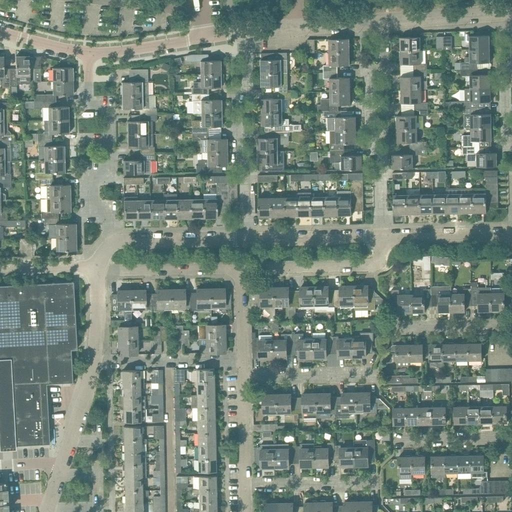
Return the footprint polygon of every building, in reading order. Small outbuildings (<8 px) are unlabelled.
[(470,49),(489,49),(488,37),(490,37),(490,36),(469,36),(469,34),(465,34),(466,41),(467,42),(470,42),(470,49)] [(443,50),(452,50),(452,36),(443,37),(443,50)] [(401,38),(401,51),(419,50),(419,38),(420,38),(420,37),(400,38),(401,38)] [(349,40),(349,39),(328,39),(328,40),(330,40),(330,53),(348,52),(348,40),(349,40)] [(489,49),(470,49),(470,62),(461,62),(461,69),(478,69),(478,63),(490,62),(489,62),(489,49)] [(413,64),(413,70),(427,70),(427,63),(420,63),(419,50),(401,51),(401,63),(400,63),(400,64),(413,64)] [(349,65),(348,52),(330,53),(330,65),(323,66),(323,72),(337,71),(337,66),(350,65),(349,65)] [(287,73),(287,53),(273,53),(273,60),(260,60),(261,61),(262,73),(287,73)] [(208,54),(191,55),(186,56),(186,62),(200,62),(200,74),(219,74),(219,62),(220,62),(220,61),(208,61),(208,54)] [(0,83),(10,83),(9,69),(4,69),(3,56),(2,56),(2,57),(0,57),(0,83)] [(16,69),(9,69),(10,83),(10,87),(16,86),(16,77),(30,77),(29,56),(28,56),(28,57),(16,57),(16,56),(15,56),(16,69)] [(163,63),(161,69),(167,71),(169,66),(163,63)] [(52,68),(52,81),(72,81),(71,68),(73,68),(52,68)] [(122,96),(143,95),(142,82),(148,82),(147,69),(133,69),(134,82),(121,82),(121,83),(122,83),(122,96)] [(478,69),(461,69),(461,76),(470,76),(470,88),(489,88),(489,76),(490,76),(490,75),(478,75),(478,69)] [(427,76),(427,70),(413,70),(413,76),(400,77),(402,77),(402,90),(422,90),(422,77),(427,76)] [(329,79),(330,92),(349,91),(349,79),(350,79),(350,78),(337,78),(337,71),(323,72),(323,79),(329,79)] [(287,73),(262,73),(262,86),(261,86),(261,87),(274,87),(274,93),(288,92),(287,73)] [(191,94),(208,94),(208,88),(221,88),(221,87),(220,87),(219,74),(200,74),(200,87),(191,87),(191,94)] [(38,102),(56,101),(56,95),(73,95),(73,94),(72,94),(72,81),(52,81),(52,94),(33,95),(34,102),(38,102)] [(489,88),(470,88),(464,88),(464,101),(449,102),(449,108),(462,108),(478,108),(478,102),(491,102),(491,101),(490,101),(489,88)] [(414,103),(414,109),(428,109),(428,102),(422,102),(422,90),(402,90),(402,103),(401,103),(414,103)] [(352,91),(349,91),(330,92),(330,99),(321,100),(321,105),(317,105),(317,111),(324,111),(338,111),(338,105),(351,104),(350,104),(349,101),(352,101),(352,91)] [(291,92),(288,92),(274,93),(274,99),(261,99),(261,100),(262,100),(263,112),(282,112),(289,112),(288,97),(291,96),(291,92)] [(208,100),(208,94),(191,94),(191,114),(202,113),(220,113),(220,101),(221,101),(221,100),(208,100)] [(143,108),(143,95),(122,96),(123,108),(122,108),(122,109),(139,109),(139,115),(154,115),(157,115),(157,108),(143,108)] [(56,101),(38,102),(34,102),(34,108),(48,108),(48,121),(68,120),(67,108),(68,108),(68,107),(56,107),(56,101)] [(0,122),(8,122),(8,110),(12,110),(12,103),(0,102),(0,122)] [(471,128),(493,127),(493,117),(490,117),(490,115),(491,115),(491,114),(479,114),(478,108),(462,108),(462,115),(471,115),(471,128)] [(397,117),(398,129),(418,129),(418,116),(428,115),(428,109),(414,109),(414,116),(396,116),(396,117),(397,117)] [(338,111),(324,111),(324,118),(327,118),(328,131),(330,131),(336,131),(355,130),(355,118),(356,118),(356,117),(342,117),(342,111),(338,111)] [(289,131),(289,132),(294,132),(294,125),(289,125),(289,119),(282,119),(282,112),(263,112),(263,125),(262,125),(262,126),(274,126),(274,131),(289,131)] [(192,133),(209,133),(209,127),(221,127),(221,126),(220,126),(220,113),(202,113),(202,120),(192,120),(192,133)] [(154,115),(139,115),(139,121),(127,121),(127,122),(128,122),(128,135),(148,134),(148,121),(154,121),(154,115)] [(68,120),(48,121),(49,134),(37,134),(38,140),(51,140),(51,134),(69,134),(69,133),(68,133),(68,120)] [(0,141),(10,142),(13,142),(13,136),(10,136),(9,133),(7,131),(7,123),(8,123),(8,122),(0,122),(0,141)] [(494,138),(493,127),(471,128),(471,135),(462,136),(462,148),(479,147),(479,141),(492,141),(492,140),(490,140),(490,138),(494,138)] [(409,142),(409,149),(425,148),(424,142),(419,142),(418,129),(398,129),(398,142),(397,142),(397,143),(409,142)] [(330,150),(344,150),(344,144),(357,143),(355,143),(355,130),(336,131),(330,131),(330,150)] [(258,152),(278,151),(278,138),(289,138),(289,132),(289,131),(274,131),(275,138),(257,138),(257,139),(258,139),(258,152)] [(209,139),(209,133),(192,133),(192,140),(206,140),(206,152),(226,152),(226,140),(227,140),(227,139),(209,139)] [(140,148),(140,154),(154,154),(154,147),(148,147),(148,134),(128,135),(129,147),(127,147),(127,148),(140,148)] [(38,147),(38,160),(63,159),(63,147),(64,147),(64,146),(52,146),(51,140),(38,140),(38,147)] [(0,161),(4,161),(10,161),(10,142),(0,141),(0,161)] [(477,161),(477,167),(497,167),(497,166),(496,165),(496,154),(497,154),(497,153),(479,153),(479,147),(462,148),(462,155),(470,155),(470,161),(477,161)] [(427,156),(427,148),(425,148),(409,149),(410,155),(392,155),(392,156),(393,156),(393,168),(392,168),(392,169),(414,168),(414,156),(427,156)] [(344,156),(344,150),(330,150),(331,164),(341,163),(341,170),(364,169),(364,159),(361,159),(361,157),(362,156),(344,156)] [(285,171),(285,158),(284,151),(278,151),(258,152),(259,164),(257,164),(257,165),(270,165),(270,171),(285,171)] [(196,173),(201,173),(215,172),(215,166),(227,166),(227,165),(226,165),(226,152),(206,152),(206,166),(196,166),(196,173)] [(123,173),(123,174),(151,174),(150,160),(154,160),(154,154),(140,154),(140,160),(123,160),(123,161),(124,161),(124,173),(123,173)] [(35,179),(38,179),(52,179),(52,173),(65,173),(65,172),(64,172),(63,159),(38,160),(39,173),(35,173),(35,179)] [(0,180),(11,180),(11,174),(10,174),(10,161),(4,161),(0,161),(0,180)] [(52,179),(38,179),(38,185),(49,185),(50,198),(69,198),(69,186),(70,186),(70,185),(52,185),(52,179)] [(0,187),(11,187),(11,180),(0,180),(0,200),(0,195),(0,187)] [(447,213),(460,212),(459,188),(446,189),(446,195),(447,213)] [(473,212),(472,194),(472,188),(459,188),(460,212),(473,212)] [(486,202),(486,195),(486,193),(485,193),(485,194),(472,194),(473,212),(486,212),(485,213),(486,213),(486,208),(486,202)] [(176,201),(176,195),(163,195),(163,201),(163,218),(177,218),(176,201)] [(217,219),(217,214),(217,208),(217,201),(216,195),(203,195),(203,200),(203,218),(216,217),(216,219),(217,219)] [(407,213),(407,195),(403,196),(393,196),(393,195),(393,211),(393,215),(394,215),(394,214),(395,214),(395,216),(400,216),(400,214),(407,213)] [(407,213),(420,213),(420,195),(407,195),(407,213)] [(433,195),(420,195),(420,213),(433,213),(433,195)] [(446,195),(433,195),(433,213),(447,213),(446,195)] [(351,205),(351,199),(351,196),(351,197),(337,197),(338,215),(351,215),(351,216),(351,211),(351,205)] [(324,215),(338,215),(337,197),(324,198),(324,215)] [(41,211),(41,218),(58,218),(58,212),(71,212),(70,211),(69,211),(69,198),(50,198),(50,211),(41,211)] [(258,198),(258,213),(258,218),(259,218),(259,216),(271,216),(271,199),(259,199),(259,198),(258,198)] [(271,216),(285,216),(285,198),(271,199),(271,216)] [(285,216),(298,216),(298,198),(285,198),(285,216)] [(311,198),(298,198),(298,216),(311,215),(311,198)] [(311,215),(324,215),(324,198),(311,198),(311,215)] [(125,219),(137,219),(137,201),(124,201),(124,200),(123,200),(124,220),(125,220),(125,219)] [(177,218),(190,218),(190,200),(176,201),(177,218)] [(190,218),(203,218),(203,200),(190,200),(190,218)] [(137,219),(150,219),(150,201),(137,201),(137,219)] [(150,219),(163,218),(163,201),(150,201),(150,219)] [(58,224),(58,218),(41,218),(44,218),(44,231),(56,231),(56,237),(75,237),(75,225),(76,225),(76,224),(58,224)] [(75,250),(75,237),(56,237),(56,240),(57,250),(56,251),(76,251),(76,250),(75,250)] [(449,266),(450,258),(432,256),(432,263),(435,263),(435,265),(441,265),(449,266)] [(0,361),(8,361),(13,446),(49,444),(46,384),(72,383),(71,350),(77,349),(73,282),(0,285),(0,361)] [(334,307),(334,292),(328,292),(328,286),(314,287),(314,304),(328,304),(328,307),(334,307)] [(341,304),(354,303),(354,286),(340,286),(340,292),(334,292),(334,307),(341,306),(341,304)] [(374,297),(374,292),(368,292),(368,286),(354,286),(354,303),(354,310),(375,310),(375,297),(374,297)] [(451,286),(431,286),(431,289),(431,306),(438,306),(439,312),(440,312),(440,313),(445,313),(445,312),(451,312),(451,294),(451,286)] [(295,308),(294,293),(289,293),(289,287),(275,288),(275,305),(288,305),(288,308),(290,308),(290,310),(295,310),(295,308)] [(301,293),(294,293),(295,308),(301,307),(301,304),(314,304),(314,287),(300,287),(301,293)] [(275,305),(275,288),(264,288),(264,294),(251,294),(251,309),(264,309),(270,315),(266,319),(267,323),(273,323),(276,323),(275,305)] [(479,288),(471,289),(471,306),(478,305),(478,311),(480,311),(480,312),(485,312),(485,311),(492,311),(491,288),(479,288)] [(498,311),(504,311),(504,288),(494,288),(491,288),(492,311),(493,311),(493,312),(498,312),(498,311)] [(184,289),(170,290),(170,307),(184,307),(184,310),(190,310),(190,295),(184,295),(184,289)] [(210,307),(210,289),(196,289),(196,295),(190,295),(190,310),(197,310),(197,307),(210,307)] [(210,289),(210,307),(223,307),(223,309),(231,309),(230,295),(224,295),(224,289),(210,289)] [(425,307),(431,306),(431,289),(424,290),(424,295),(411,295),(412,313),(413,313),(413,314),(419,314),(419,312),(425,312),(425,307)] [(464,294),(451,294),(451,312),(453,312),(453,313),(459,313),(459,312),(465,312),(465,306),(471,306),(471,289),(464,289),(464,294)] [(130,291),(131,308),(144,308),(144,310),(151,310),(150,296),(145,296),(145,290),(130,291)] [(150,296),(151,310),(157,310),(157,308),(170,307),(170,290),(156,290),(157,296),(150,296)] [(405,313),(412,313),(411,295),(399,295),(399,290),(391,290),(391,307),(398,307),(399,313),(400,313),(400,314),(405,314),(405,313)] [(131,308),(130,291),(117,291),(117,297),(110,297),(111,312),(118,312),(118,308),(131,308)] [(206,339),(224,338),(224,325),(198,326),(198,339),(199,339),(206,339)] [(118,340),(137,340),(136,327),(118,327),(118,340)] [(352,338),(351,338),(352,357),(366,357),(366,351),(372,351),(372,341),(374,341),(373,332),(360,332),(360,336),(352,336),(352,338)] [(299,358),(312,358),(312,339),(303,340),(303,333),(292,334),(292,352),(299,352),(299,358)] [(312,333),(312,339),(312,358),(326,357),(326,351),(332,351),(332,336),(326,336),(326,333),(312,333)] [(282,340),(272,340),(273,359),(287,358),(287,352),(292,352),(292,334),(282,334),(282,340)] [(272,340),(272,335),(259,335),(259,338),(252,338),(253,353),(259,353),(259,359),(273,359),(272,340)] [(338,357),(344,357),(346,359),(351,359),(352,357),(351,338),(338,339),(338,336),(332,336),(332,351),(338,351),(338,357)] [(224,338),(206,339),(199,339),(200,353),(225,353),(224,338)] [(137,354),(137,340),(118,340),(118,341),(117,342),(117,348),(118,349),(119,355),(137,354)] [(474,343),(468,343),(468,360),(481,360),(481,343),(479,343),(479,342),(474,342),(474,343)] [(455,361),(468,360),(468,343),(455,344),(455,361)] [(410,366),(410,362),(409,345),(408,345),(408,344),(402,344),(402,345),(396,345),(397,366),(410,366)] [(422,344),(409,345),(410,362),(423,361),(422,344)] [(443,368),(443,361),(442,344),(429,344),(430,364),(440,368),(443,368)] [(442,344),(443,361),(455,361),(455,344),(442,344)] [(162,383),(162,369),(158,369),(158,376),(152,376),(152,383),(158,383),(162,383)] [(174,369),(174,382),(179,382),(182,382),(182,369),(174,369)] [(214,382),(213,369),(196,369),(197,382),(214,382)] [(140,370),(122,371),(123,383),(144,383),(144,378),(140,378),(140,370)] [(214,394),(214,382),(197,382),(197,395),(214,394)] [(144,387),(144,383),(123,383),(123,396),(140,396),(140,387),(144,387)] [(152,389),(152,395),(163,395),(162,383),(158,383),(158,389),(152,389)] [(331,414),(337,414),(336,399),(330,399),(330,393),(316,394),(317,417),(331,417),(331,414)] [(356,411),(356,393),(342,393),(342,399),(336,399),(337,414),(337,418),(348,418),(349,415),(349,411),(356,411)] [(370,393),(356,393),(356,411),(370,410),(370,413),(377,413),(377,409),(377,399),(377,398),(370,399),(370,393)] [(214,394),(197,395),(191,395),(191,408),(193,408),(214,407),(214,394)] [(269,416),(277,416),(277,412),(277,394),(263,395),(263,397),(257,397),(257,415),(269,415),(269,416)] [(290,414),(297,414),(297,400),(291,400),(291,394),(277,394),(277,412),(290,412),(290,414)] [(297,400),(297,414),(297,417),(317,417),(316,394),(303,394),(303,400),(297,400)] [(159,408),(163,407),(163,395),(152,395),(152,402),(159,402),(159,408)] [(123,396),(123,408),(140,408),(140,396),(123,396)] [(380,399),(377,399),(377,409),(390,409),(390,408),(380,399)] [(468,407),(468,423),(481,423),(481,406),(468,407)] [(493,406),(481,406),(481,423),(494,423),(493,406)] [(493,406),(494,423),(495,423),(495,424),(500,424),(500,423),(507,423),(506,406),(493,406)] [(163,421),(163,407),(159,408),(159,414),(152,414),(153,421),(163,421)] [(193,421),(197,420),(214,420),(214,407),(193,408),(193,421)] [(432,407),(419,408),(420,424),(421,424),(421,426),(426,425),(426,424),(433,424),(432,407)] [(445,407),(432,407),(433,424),(446,424),(445,407)] [(455,424),(468,423),(468,407),(455,407),(455,424)] [(141,422),(140,408),(123,408),(123,422),(141,422)] [(179,408),(175,408),(175,421),(186,421),(185,414),(186,414),(186,408),(179,408)] [(394,425),(407,425),(407,408),(393,408),(394,425)] [(407,408),(407,425),(420,424),(419,408),(407,408)] [(198,433),(215,433),(214,420),(197,420),(198,433)] [(186,421),(175,421),(175,434),(179,434),(179,427),(186,427),(186,421)] [(123,426),(124,439),(141,438),(141,426),(123,426)] [(198,433),(198,446),(215,446),(215,433),(198,433)] [(179,434),(175,434),(176,446),(180,446),(186,446),(186,440),(180,440),(179,434)] [(141,451),(141,438),(124,439),(124,451),(141,451)] [(261,468),(275,467),(275,443),(262,444),(262,447),(254,447),(255,462),(261,462),(261,468)] [(288,443),(275,443),(275,467),(289,467),(289,461),(295,461),(295,446),(288,446),(288,443)] [(328,460),(334,460),(334,445),(328,445),(328,448),(315,449),(315,467),(316,469),(321,469),(323,467),(329,466),(328,460)] [(341,445),(334,445),(334,460),(340,460),(340,466),(354,466),(354,448),(341,448),(341,445)] [(367,447),(354,448),(354,466),(355,466),(356,468),(361,467),(362,466),(368,466),(368,460),(374,459),(374,445),(367,445),(367,447)] [(198,459),(215,459),(215,446),(198,446),(198,459)] [(301,446),(295,446),(295,461),(301,461),(301,467),(315,467),(315,449),(301,449),(301,446)] [(141,451),(124,451),(124,464),(141,464),(141,451)] [(458,472),(470,472),(470,455),(468,455),(468,454),(463,454),(463,456),(457,456),(458,472)] [(411,457),(412,474),(425,473),(425,456),(423,456),(423,455),(417,455),(417,457),(411,457)] [(470,455),(470,472),(471,477),(487,477),(487,471),(484,472),(483,455),(470,455)] [(412,478),(412,474),(411,457),(410,457),(410,456),(405,456),(405,457),(398,457),(399,479),(412,478)] [(445,477),(445,473),(444,456),(432,456),(432,478),(445,477)] [(444,456),(445,473),(458,472),(457,456),(444,456)] [(176,459),(176,472),(180,472),(180,466),(186,466),(186,459),(180,459),(176,459)] [(215,472),(215,459),(198,459),(199,472),(215,472)] [(124,464),(124,477),(142,477),(141,464),(124,464)] [(154,477),(160,477),(165,477),(164,464),(160,464),(160,470),(154,470),(154,477)] [(181,483),(181,476),(176,476),(177,490),(181,490),(188,489),(188,483),(181,483)] [(198,476),(199,489),(216,489),(215,476),(198,476)] [(142,477),(124,477),(125,490),(142,490),(142,477)] [(199,502),(216,501),(216,489),(199,489),(193,489),(193,495),(199,495),(199,502)] [(125,490),(125,503),(142,503),(142,490),(125,490)] [(153,503),(165,502),(165,490),(161,490),(161,496),(153,496),(153,503)] [(318,511),(318,503),(317,500),(312,500),(311,503),(305,503),(305,509),(299,509),(298,511),(318,511)] [(338,511),(339,508),(333,508),(332,502),(326,502),(325,500),(320,500),(319,503),(318,503),(318,511),(338,511)] [(216,511),(216,501),(199,502),(199,509),(193,509),(193,511),(216,511)] [(153,511),(165,511),(165,502),(153,503),(153,511)] [(181,502),(177,502),(177,511),(188,511),(189,508),(181,509),(181,502)] [(344,508),(339,508),(338,511),(358,511),(358,502),(344,502),(344,508)] [(372,502),(358,502),(358,511),(378,511),(379,507),(372,508),(372,502)] [(142,511),(142,503),(125,503),(125,511),(142,511)] [(265,511),(279,511),(279,503),(265,504),(265,511)] [(298,511),(299,509),(293,509),(293,503),(279,503),(279,511),(298,511)]
